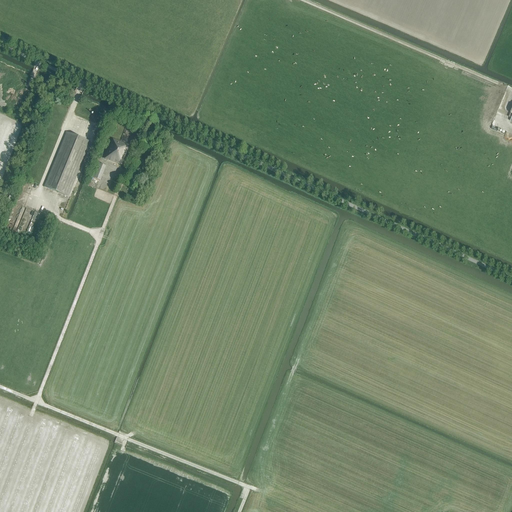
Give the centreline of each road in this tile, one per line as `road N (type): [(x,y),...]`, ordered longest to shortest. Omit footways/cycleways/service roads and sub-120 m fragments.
road 1 (unclassified): [(511,278),(0,44)]
road 2 (track): [(37,401),(100,235),(55,216),(39,199),(82,83)]
road 3 (track): [(248,486),(0,385)]
